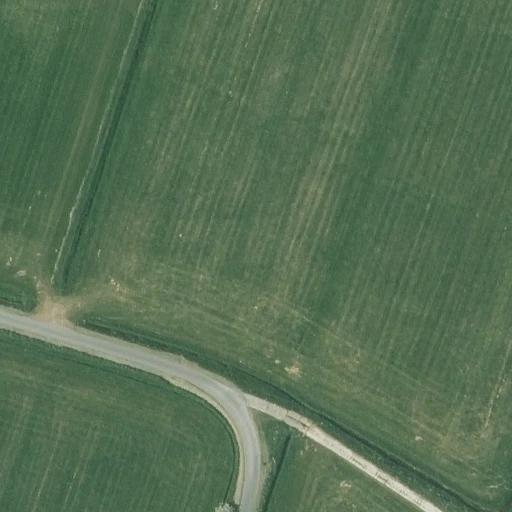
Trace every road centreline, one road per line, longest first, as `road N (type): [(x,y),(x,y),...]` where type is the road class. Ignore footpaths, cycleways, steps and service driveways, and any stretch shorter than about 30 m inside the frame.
road 1 (unclassified): [(244,511),(251,440),(242,412),(223,392),(0,317)]
road 2 (track): [(223,392),(293,425),(424,511)]
